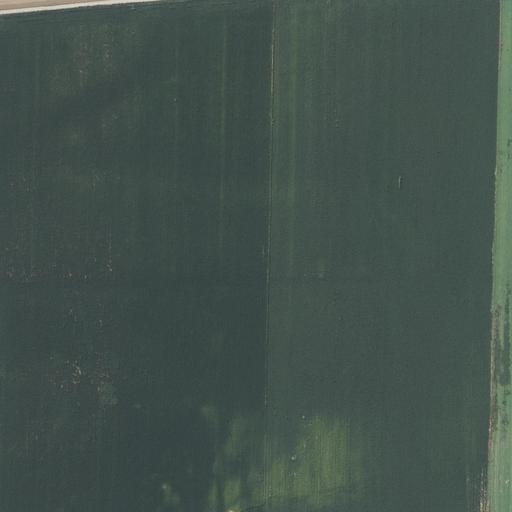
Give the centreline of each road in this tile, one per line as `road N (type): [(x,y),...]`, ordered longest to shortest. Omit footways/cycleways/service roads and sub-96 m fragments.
road 1 (track): [(0,286),(511,279)]
road 2 (track): [(0,13),(155,0)]
